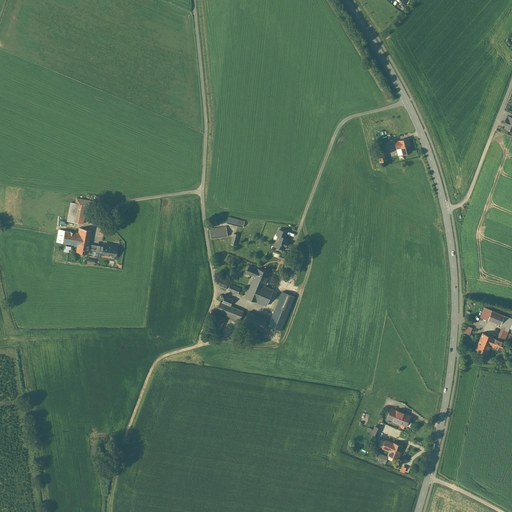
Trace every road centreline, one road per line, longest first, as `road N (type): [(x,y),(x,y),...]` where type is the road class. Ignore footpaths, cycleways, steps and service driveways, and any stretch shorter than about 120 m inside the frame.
road 1 (secondary): [(417,511),(451,362),(453,267),(444,210)]
road 2 (secondary): [(444,210),(406,102),(346,0)]
road 3 (track): [(199,345),(151,368),(108,511)]
road 4 (track): [(198,345),(140,332),(14,336)]
road 5 (unclassified): [(444,210),(466,198),(511,82)]
road 6 (track): [(199,345),(278,346),(301,290)]
